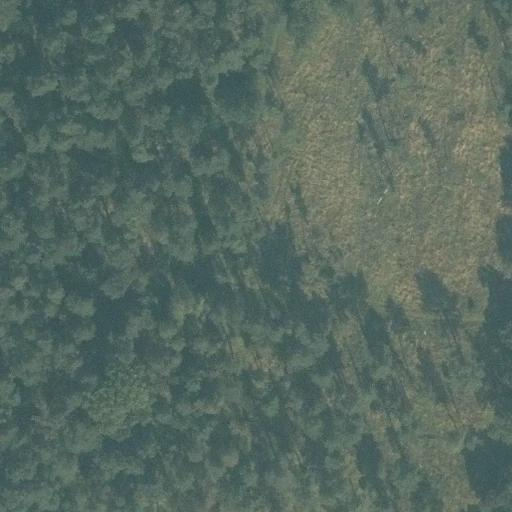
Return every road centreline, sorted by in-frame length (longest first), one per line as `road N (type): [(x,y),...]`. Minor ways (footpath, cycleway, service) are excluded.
road 1 (track): [(300,0),(283,51),(44,511)]
road 2 (track): [(176,258),(511,316)]
